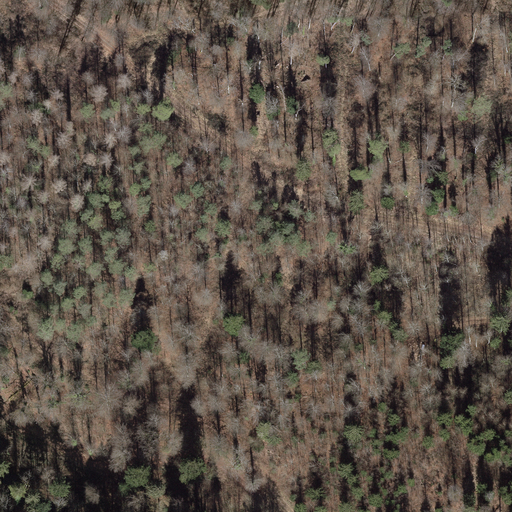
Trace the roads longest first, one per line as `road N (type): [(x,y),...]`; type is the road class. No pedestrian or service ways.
road 1 (track): [(511,249),(459,229),(299,199),(52,0)]
road 2 (track): [(286,511),(225,432),(77,371),(13,326),(0,298)]
road 3 (track): [(0,406),(81,462),(223,463),(280,511)]
